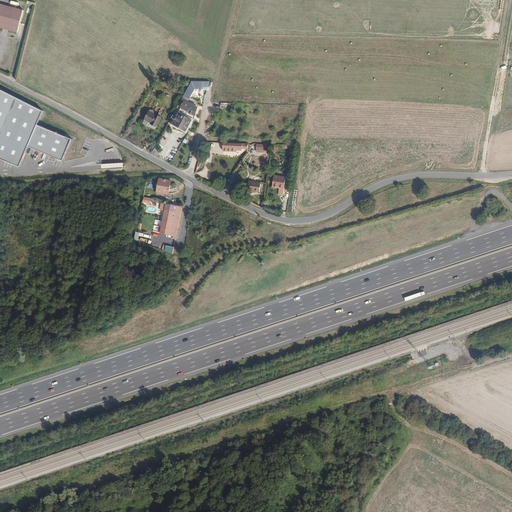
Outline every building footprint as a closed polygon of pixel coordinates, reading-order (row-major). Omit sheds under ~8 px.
[(0,28),(17,33),(24,10),(0,3),(0,28)] [(186,132),(195,117),(196,109),(185,103),(189,97),(193,90),(207,90),(208,83),(190,83),(180,101),(183,103),(172,124),(186,132)] [(43,111),(0,88),(0,158),(20,167),(28,146),(62,161),(71,138),(38,124),(43,111)] [(161,119),(150,113),(145,121),(148,123),(151,125),(151,126),(155,128),(155,129),(161,119)] [(239,150),(239,145),(220,145),(219,153),(234,153),(234,150),(239,150)] [(283,195),(286,177),(274,175),(273,187),(280,188),(279,194),(283,195)] [(170,193),(172,180),(163,178),(160,191),(170,193)] [(259,192),(261,182),(248,180),(246,190),(259,192)] [(178,234),(183,204),(168,201),(162,231),(175,233),(178,234)]
